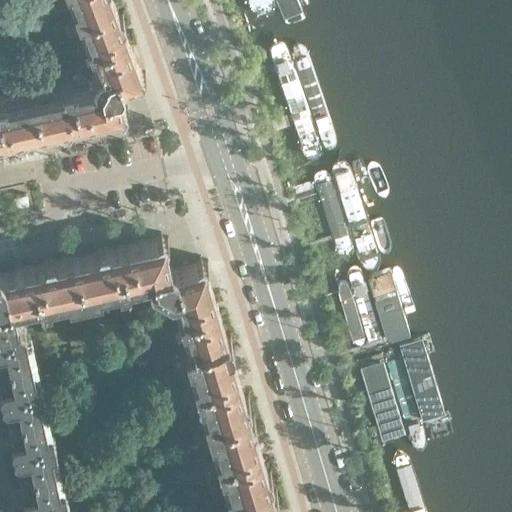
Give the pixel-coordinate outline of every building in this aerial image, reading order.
[(114,1),(113,0),(69,0),(76,15),(79,14),(114,1)] [(249,0),(254,11),(256,12),(258,13),(259,14),(261,14),(263,15),(265,14),(267,14),(269,13),(271,12),(272,11),(274,10),(275,8),(276,6),(277,4),(277,3),(275,0),(249,0)] [(298,0),(276,0),(285,20),(303,12),(298,0)] [(126,33),(123,24),(122,23),(124,19),(122,12),(118,10),(114,1),(79,14),(88,37),(85,39),(88,48),(92,47),(126,33)] [(140,78),(143,71),(139,66),(126,33),(92,47),(98,64),(95,65),(89,75),(90,79),(71,83),(79,119),(115,111),(121,112),(125,106),(121,100),(118,88),(121,83),(133,78),(140,78)] [(322,149),(323,147),(288,44),(283,39),(282,39),(280,39),(279,38),(277,38),(276,39),(275,39),(274,40),(273,41),(272,42),(271,44),(270,49),(304,153),(305,154),(306,155),(308,156),(309,157),(311,157),(313,157),(314,157),(316,157),(317,156),(319,155),(320,154),(321,152),(322,151),(322,149)] [(292,57),(324,146),(325,147),(327,147),(328,147),(330,147),(331,147),(333,146),(334,146),(336,145),(337,143),(338,142),(338,141),(309,52),(308,49),(307,48),(305,46),(304,44),(302,43),(300,41),(298,40),(296,39),(295,41),(294,43),(293,45),(292,47),(292,49),(291,51),(291,53),(292,55),(292,57)] [(79,119),(71,83),(70,79),(60,82),(61,85),(32,92),(40,127),(57,124),(61,126),(67,125),(69,121),(79,119)] [(40,127),(32,92),(4,98),(3,94),(0,94),(0,125),(2,136),(12,134),(16,136),(23,134),(24,131),(40,127)] [(330,167),(361,259),(363,261),(364,263),(366,264),(368,266),(370,267),(372,268),(375,268),(376,267),(378,266),(379,264),(380,262),(381,260),(381,258),(382,257),(382,255),(382,253),(381,251),(348,160),(347,159),(346,157),(344,157),(343,156),(341,155),(339,155),(338,155),(336,156),(335,157),(333,157),(332,159),(331,160),(330,162),(330,163),(330,165),(330,167)] [(315,180),(316,182),(337,250),(338,251),(339,253),(340,254),(342,255),(343,256),(345,257),(346,257),(348,258),(350,258),(351,256),(352,254),(353,252),(354,250),(354,248),(355,246),(332,176),(332,174),(331,173),(330,172),(328,171),(327,170),(325,170),(324,169),(322,169),(321,170),(319,171),(318,172),(317,173),(316,174),(315,176),(315,177),(315,179),(315,180)] [(28,203),(26,192),(13,195),(15,206),(28,203)] [(216,300),(206,268),(206,260),(200,256),(194,261),(174,267),(169,264),(165,243),(166,237),(160,233),(154,237),(117,245),(124,280),(142,276),(143,280),(172,297),(176,296),(180,311),(216,300)] [(125,283),(124,280),(117,245),(108,247),(105,245),(97,247),(95,250),(75,255),(83,292),(100,288),(100,285),(114,282),(115,285),(125,283)] [(83,292),(75,255),(55,259),(51,257),(44,258),(42,262),(33,264),(40,295),(41,301),(51,299),(50,296),(65,293),(65,296),(83,292)] [(12,302),(40,295),(33,264),(0,271),(0,270),(0,332),(24,327),(23,323),(17,319),(16,320),(12,302)] [(348,271),(368,338),(368,340),(369,341),(370,343),(372,344),(373,345),(375,346),(376,347),(378,348),(379,346),(380,345),(381,343),(382,341),(382,339),(382,338),(382,336),(363,265),(361,265),(360,264),(358,264),(357,264),(355,264),(354,264),(352,265),(351,266),(350,267),(349,268),(348,270),(348,271)] [(387,267),(368,272),(386,342),(405,337),(387,267)] [(339,287),(353,343),(354,344),(355,344),(356,345),(357,346),(359,346),(360,346),(361,345),(362,345),(363,344),(364,343),(365,342),(365,340),(365,339),(350,284),(350,283),(349,282),(348,281),(347,280),(346,280),(345,280),(344,280),(343,280),(341,281),(340,282),(340,283),(339,284),(339,285),(339,286),(339,287)] [(225,331),(218,309),(216,300),(180,311),(177,312),(180,322),(184,321),(190,342),(225,331)] [(0,361),(30,354),(24,327),(0,332),(0,361)] [(243,393),(237,374),(229,347),(232,344),(229,335),(225,333),(225,331),(190,342),(182,344),(186,358),(190,356),(195,372),(191,373),(197,392),(200,391),(205,407),(201,408),(205,421),(248,409),(247,406),(249,402),(249,401),(247,395),(243,393)] [(425,422),(448,415),(425,338),(402,345),(425,422)] [(387,360),(387,362),(409,443),(410,444),(410,445),(411,447),(413,448),(414,449),(416,449),(417,450),(419,450),(420,450),(422,449),(423,448),(424,446),(425,445),(425,443),(426,441),(426,439),(426,438),(404,357),(403,355),(402,353),(401,352),(399,350),(398,349),(396,348),(394,347),(392,347),(390,348),(389,350),(388,352),(388,354),(387,356),(387,358),(387,360)] [(369,356),(368,358),(388,431),(389,432),(390,433),(392,433),(393,434),(395,434),(396,434),(398,433),(399,433),(400,432),(401,430),(402,429),(403,428),(383,355),(382,354),(381,353),(380,352),(379,351),(377,351),(376,351),(374,351),(373,352),(371,353),(370,354),(370,355),(369,356)] [(34,372),(30,354),(0,361),(0,383),(1,389),(40,381),(38,371),(34,372)] [(42,408),(38,391),(42,390),(40,381),(1,389),(7,416),(42,408)] [(46,426),(42,408),(7,416),(13,443),(52,434),(50,425),(46,426)] [(266,468),(260,450),(252,424),(255,420),(253,414),(249,411),(248,409),(205,421),(209,435),(213,434),(217,448),(214,449),(220,468),(223,467),(228,482),(224,483),(228,496),(270,484),(270,481),(272,477),(270,470),(266,468)] [(54,462),(50,445),(54,444),(52,434),(13,443),(19,470),(54,462)] [(398,456),(398,458),(397,462),(398,465),(398,468),(399,471),(411,511),(428,511),(414,466),(413,463),(412,460),(410,458),(408,455),(406,453),(404,452),(402,450),(400,449),(399,451),(398,454),(398,456)] [(58,480),(54,462),(19,470),(25,497),(64,488),(62,479),(58,480)] [(278,511),(275,499),(277,495),(275,489),(271,486),(270,484),(228,496),(232,510),(236,509),(236,511),(278,511)] [(64,511),(62,499),(66,498),(64,488),(25,497),(28,511),(64,511)]
